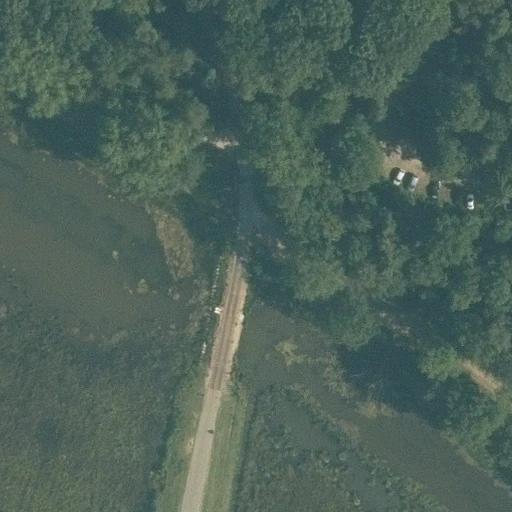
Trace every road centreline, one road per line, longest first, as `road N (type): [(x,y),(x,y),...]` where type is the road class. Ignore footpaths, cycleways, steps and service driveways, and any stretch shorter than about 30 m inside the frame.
road 1 (unclassified): [(190,511),(247,205),(225,68),(195,0)]
road 2 (track): [(247,205),(511,398)]
road 3 (track): [(242,148),(0,49)]
